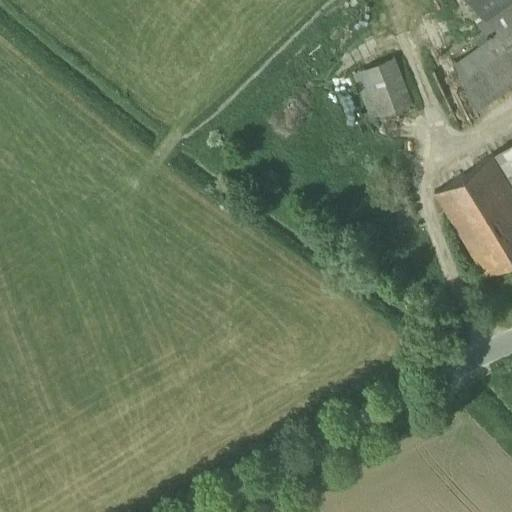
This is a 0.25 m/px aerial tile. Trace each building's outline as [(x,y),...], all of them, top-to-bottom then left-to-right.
[(473,0),(485,16),(487,14),(505,0),(473,0)] [(511,0),(505,0),(487,14),(495,24),(499,29),(511,47),(511,0)] [(485,16),(478,21),(485,31),(495,24),(487,14),(485,16)] [(511,47),(499,29),(454,60),(475,108),(511,81),(511,47)] [(394,53),(355,69),(371,114),(379,111),(380,113),(412,99),(394,53)] [(511,135),(493,147),(511,178),(511,135)] [(511,178),(493,147),(434,186),(486,269),(497,261),(511,251),(511,178)]
